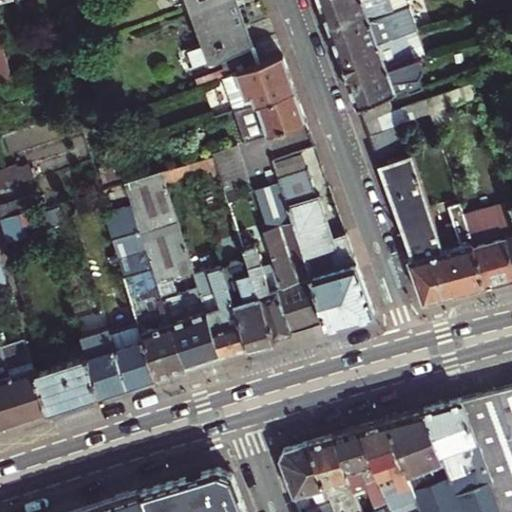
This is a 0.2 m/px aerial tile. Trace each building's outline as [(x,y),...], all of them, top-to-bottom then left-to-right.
[(219,54),(251,43),(243,19),(238,6),(229,9),(225,0),(214,0),(191,8),(203,43),(184,49),(189,64),(219,54)] [(187,0),(191,8),(214,0),(187,0)] [(235,0),(225,0),(229,9),(238,6),(235,0)] [(319,0),(322,8),(344,0),(319,0)] [(328,24),(331,32),(406,4),(404,0),(344,0),(322,8),(328,24)] [(335,44),(340,56),(415,28),(417,27),(408,3),(406,4),(331,32),(335,44)] [(415,28),(340,56),(344,68),(348,79),(419,52),(423,51),(415,28)] [(0,30),(0,79),(15,74),(0,30)] [(258,61),(251,43),(219,54),(225,73),(258,61)] [(357,104),(391,92),(409,85),(411,91),(422,87),(418,76),(423,61),(419,52),(348,79),(353,92),(357,104)] [(281,53),(258,61),(225,73),(218,76),(230,109),(233,108),(293,87),(287,71),(281,53)] [(244,141),(261,134),(304,119),(298,103),(293,87),(233,108),(244,141)] [(357,104),(363,121),(397,110),(391,92),(357,104)] [(430,112),(433,122),(452,116),(448,105),(430,112)] [(363,121),(368,134),(401,122),(397,110),(363,121)] [(378,162),(410,150),(401,122),(368,134),(378,162)] [(208,153),(212,165),(221,191),(248,182),(235,143),(208,153)] [(457,290),(443,246),(410,150),(378,162),(382,173),(412,255),(406,257),(422,299),(441,294),(457,290)] [(208,153),(184,161),(188,173),(212,165),(208,153)] [(184,161),(159,170),(162,181),(188,173),(184,161)] [(118,171),(116,163),(102,167),(105,175),(118,171)] [(0,171),(0,184),(34,173),(31,165),(15,170),(14,167),(0,171)] [(289,219),(323,318),(325,324),(350,317),(373,312),(344,231),(331,235),(316,194),(313,194),(304,169),(275,178),(277,184),(289,219)] [(217,352),(202,307),(187,312),(180,290),(174,292),(169,279),(191,272),(162,181),(159,170),(125,183),(139,223),(183,363),(200,357),(217,352)] [(263,227),(289,219),(277,184),(252,192),(263,227)] [(26,227),(40,224),(34,206),(39,204),(37,199),(32,195),(0,204),(0,217),(8,243),(29,237),(26,227)] [(93,195),(77,200),(81,215),(97,210),(93,195)] [(487,283),(464,215),(459,200),(448,203),(460,240),(443,246),(457,290),(471,287),(487,283)] [(511,206),(510,200),(464,215),(487,283),(510,277),(511,276),(511,206)] [(62,208),(46,213),(50,228),(67,223),(62,208)] [(263,240),(239,247),(247,271),(268,335),(292,328),(323,318),(289,219),(263,227),(259,228),(263,240)] [(183,363),(139,223),(109,233),(115,252),(119,265),(130,297),(155,372),(169,368),(183,363)] [(113,268),(119,265),(115,252),(108,254),(113,268)] [(0,423),(9,421),(37,412),(48,408),(35,369),(28,349),(6,356),(1,342),(0,338),(0,287),(8,285),(0,262),(0,423)] [(228,349),(244,343),(231,303),(218,264),(191,272),(202,307),(217,352),(228,349)] [(269,337),(268,335),(247,271),(234,276),(242,299),(231,303),(244,343),(245,345),(256,342),(269,337)] [(130,297),(101,306),(126,382),(141,377),(155,372),(130,297)] [(72,312),(85,354),(97,392),(112,387),(126,382),(101,306),(100,303),(72,312)] [(10,339),(1,342),(6,356),(28,349),(26,341),(12,346),(10,339)] [(85,354),(45,366),(41,368),(35,369),(48,408),(54,406),(58,405),(62,403),(80,397),(97,392),(85,354)] [(511,511),(511,383),(498,387),(463,396),(495,482),(507,511),(511,511)] [(495,482),(463,396),(443,401),(424,406),(444,455),(451,471),(460,495),(495,482)] [(432,460),(444,455),(424,406),(410,410),(397,413),(387,416),(425,510),(425,511),(507,511),(495,482),(460,495),(451,471),(438,476),(430,479),(424,463),(432,460)] [(373,420),(360,423),(388,492),(396,511),(419,511),(425,510),(387,416),(373,420)] [(346,427),(334,431),(351,475),(354,481),(366,477),(375,497),(388,492),(360,423),(346,427)] [(311,437),(332,492),(337,505),(340,511),(339,511),(354,511),(355,511),(344,484),(342,485),(340,479),(351,475),(334,431),(323,434),(311,437)] [(281,454),(296,492),(316,485),(320,497),(332,492),(311,437),(286,444),(284,449),(281,454)] [(424,463),(430,479),(438,476),(432,460),(424,463)] [(141,487),(149,511),(250,511),(234,470),(218,465),(162,480),(141,487)] [(149,511),(141,487),(65,511),(149,511)]
